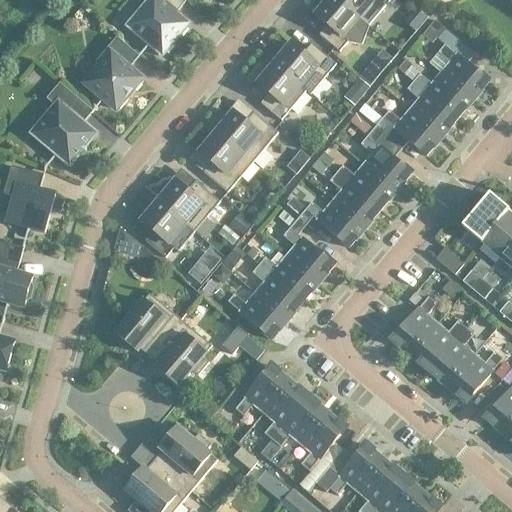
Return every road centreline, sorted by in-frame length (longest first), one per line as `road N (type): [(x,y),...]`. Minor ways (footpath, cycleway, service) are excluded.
road 1 (residential): [(94,511),(57,482),(49,464),(99,219),(123,170),(267,0)]
road 2 (residential): [(511,495),(331,343),(488,149)]
